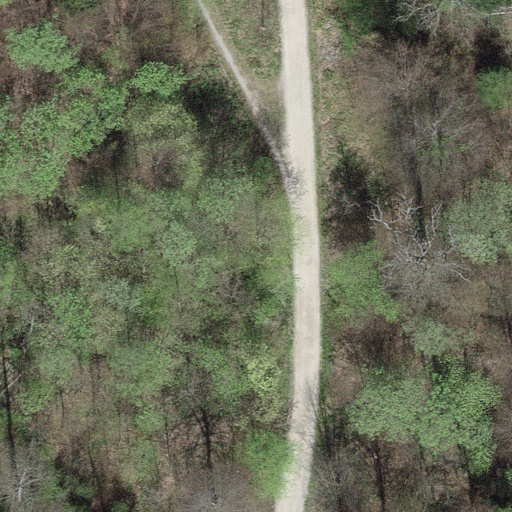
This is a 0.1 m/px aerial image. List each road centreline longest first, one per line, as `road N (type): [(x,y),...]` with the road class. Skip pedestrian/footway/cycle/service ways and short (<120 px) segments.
road 1 (track): [(304,212),(308,341),(287,511)]
road 2 (track): [(287,0),(304,212)]
